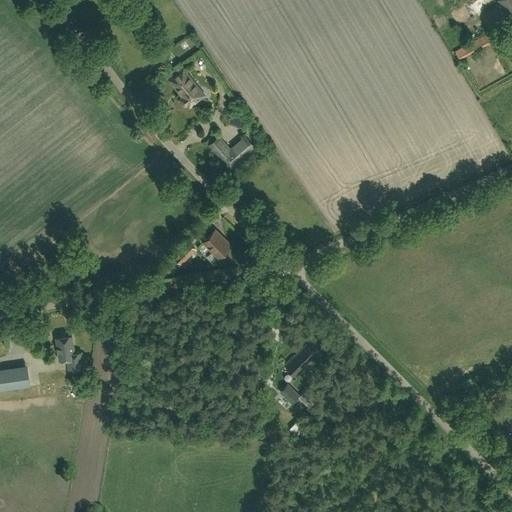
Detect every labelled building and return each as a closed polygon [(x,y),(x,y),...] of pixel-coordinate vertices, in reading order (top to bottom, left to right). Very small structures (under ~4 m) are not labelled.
[(458,25),(492,4),(489,0),(478,0),(464,8),(464,7),(451,14),(458,25)] [(511,21),(511,20),(511,0),(499,0),(499,1),(511,21)] [(438,28),(445,24),(441,19),(435,23),(438,28)] [(459,59),(502,36),(498,29),(455,51),(459,59)] [(204,95),(183,68),(169,79),(178,92),(179,92),(180,92),(183,96),(182,97),(181,97),(181,98),(181,99),(180,100),(180,101),(181,102),(181,103),(182,104),(183,105),(185,105),(186,105),(187,105),(188,104),(189,104),(191,105),(204,95)] [(230,169),(255,147),(245,136),(230,149),(219,136),(209,145),(230,169)] [(161,192),(170,183),(166,178),(156,186),(161,192)] [(219,257),(231,245),(215,229),(203,242),(219,257)] [(181,263),(195,249),(188,242),(174,257),(181,263)] [(74,352),(72,335),(56,337),(59,360),(67,359),(69,369),(84,367),(81,351),(74,352)] [(306,366),(316,355),(306,344),(295,355),(294,354),(285,364),(297,376),(306,366)] [(0,389),(30,385),(29,377),(9,380),(7,368),(0,368),(0,389)] [(287,383),(280,391),(292,403),(299,395),(287,383)] [(309,406),(319,397),(309,387),(299,397),(307,405),(309,406)]
